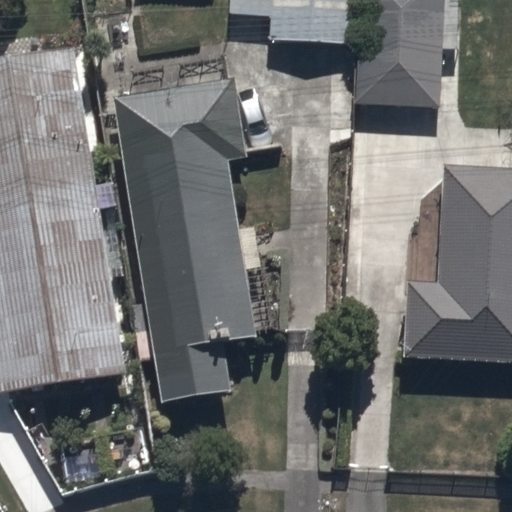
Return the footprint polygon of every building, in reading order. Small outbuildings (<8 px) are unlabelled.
[(229,0),(229,46),(273,47),(273,59),(357,61),(358,0),(229,0)] [(363,0),(361,121),(447,123),(449,0),(363,0)] [(0,80),(0,415),(130,394),(77,68),(0,80)] [(113,119),(147,317),(130,320),(134,344),(153,341),(168,426),(241,414),(233,367),(265,361),(253,290),(266,288),(259,247),(245,250),(234,184),(255,181),(241,97),(113,119)] [(511,186),(448,183),(443,302),(411,301),(408,376),(511,380),(511,186)]
